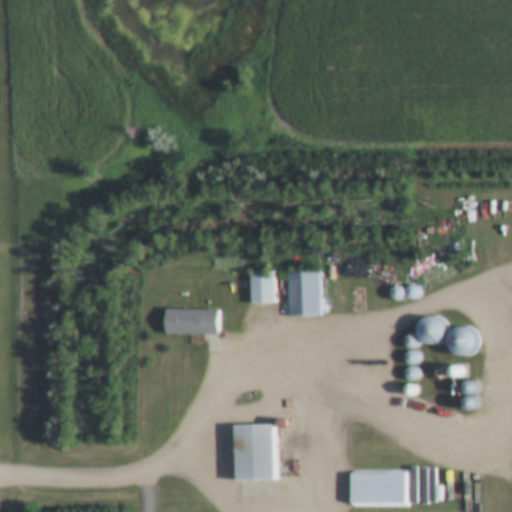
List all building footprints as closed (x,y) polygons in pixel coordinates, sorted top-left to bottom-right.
[(321,270),(288,270),(288,317),(321,317),(321,270)] [(275,271),(250,271),(250,304),(275,304),(275,271)] [(220,310),(165,310),(165,335),(220,335),(220,310)] [(234,483),(276,482),(275,425),(233,426),(234,483)] [(352,474),(352,509),(385,509),(385,490),(385,474),(352,474)]
